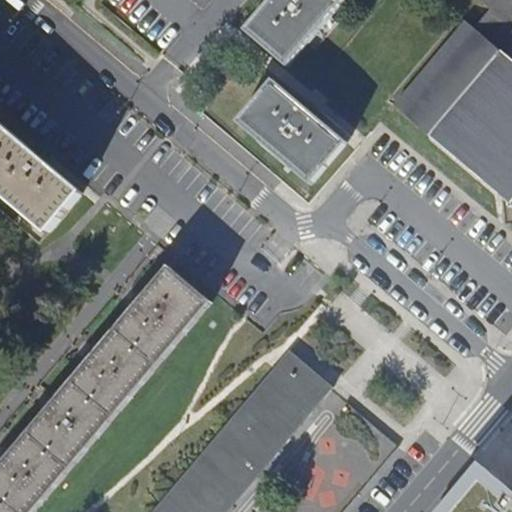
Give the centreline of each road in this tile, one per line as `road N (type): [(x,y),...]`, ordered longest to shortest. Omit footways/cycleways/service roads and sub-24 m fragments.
road 1 (residential): [(36,0),(283,223),(347,239),(511,381)]
road 2 (residential): [(511,390),(412,511)]
